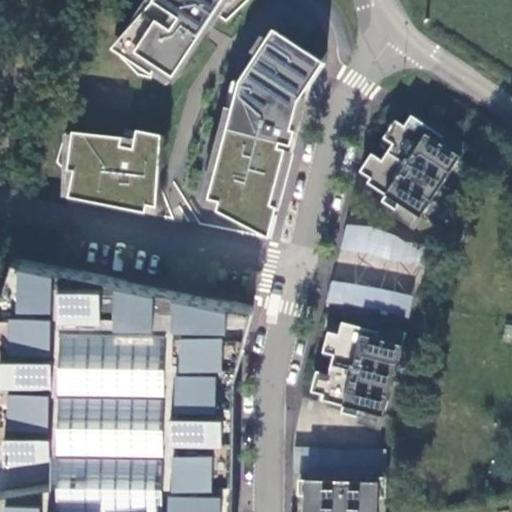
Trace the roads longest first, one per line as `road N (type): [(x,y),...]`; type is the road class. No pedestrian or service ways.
road 1 (residential): [(393,26),(325,138),(294,265)]
road 2 (residential): [(294,265),(270,398),(267,511)]
road 3 (residential): [(294,265),(66,222)]
road 4 (tertiary): [(393,26),(511,108)]
